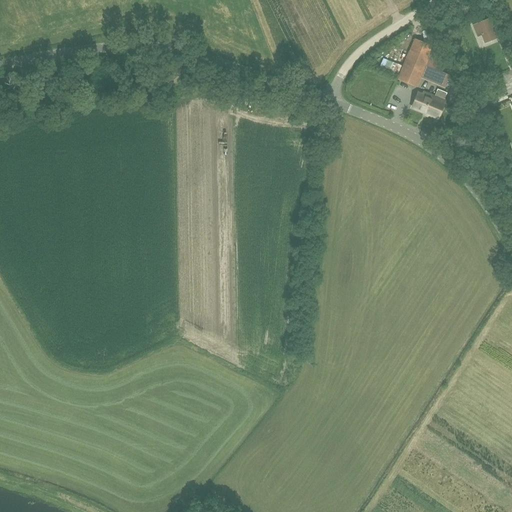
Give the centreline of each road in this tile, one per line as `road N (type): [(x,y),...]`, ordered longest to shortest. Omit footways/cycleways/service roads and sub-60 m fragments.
road 1 (unclassified): [(327,99),(147,43),(82,44),(0,64)]
road 2 (track): [(365,511),(511,293)]
road 3 (unclassified): [(511,246),(470,180),(441,154),(327,99)]
road 4 (unclassified): [(327,99),(352,59),(436,0)]
